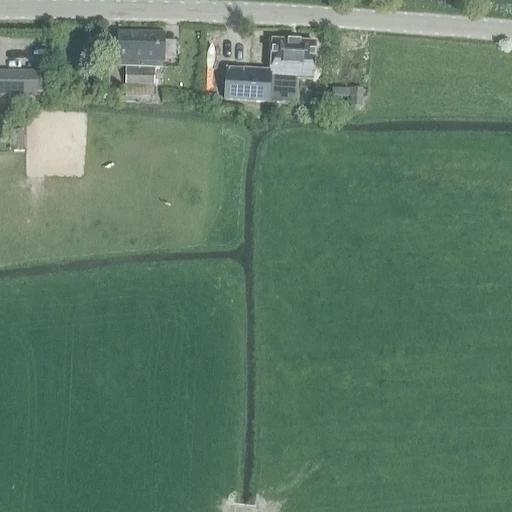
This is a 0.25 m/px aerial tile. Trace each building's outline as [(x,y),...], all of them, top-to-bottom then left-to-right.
[(124,86),(139,87),(140,35),(117,34),(117,69),(125,69),(124,86)] [(140,35),(139,87),(153,87),(154,70),(162,70),(162,35),(140,35)] [(224,102),(283,105),(285,79),(312,81),(315,45),(271,42),(269,73),(225,70),(224,102)] [(57,85),(71,86),(72,67),(58,66),(57,85)] [(0,94),(36,95),(36,73),(0,72),(0,94)] [(349,108),(361,109),(362,91),(350,90),(349,108)] [(12,153),(23,153),(23,138),(12,138),(12,153)]
